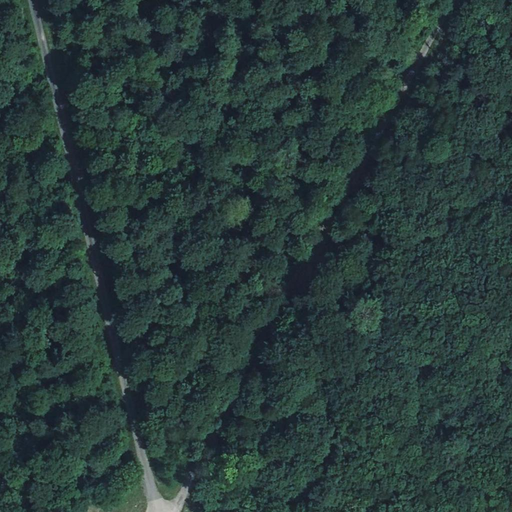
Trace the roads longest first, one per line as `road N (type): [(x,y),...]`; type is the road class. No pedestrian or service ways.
road 1 (track): [(174,511),(456,0)]
road 2 (unclassified): [(35,0),(156,511)]
